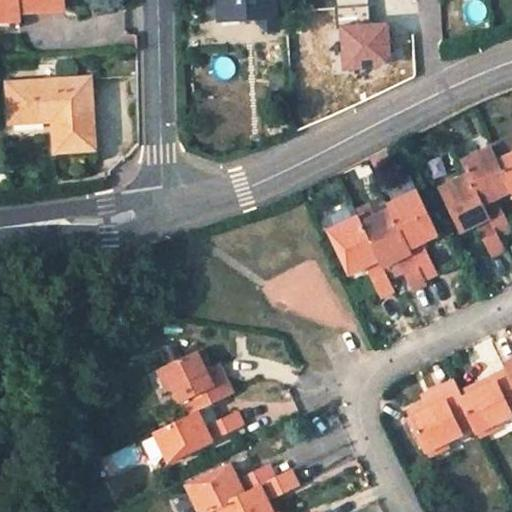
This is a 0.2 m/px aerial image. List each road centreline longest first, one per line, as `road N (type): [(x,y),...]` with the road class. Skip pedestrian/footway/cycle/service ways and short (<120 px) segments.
road 1 (tertiary): [(165,211),(234,192),(511,59)]
road 2 (residential): [(511,304),(369,378),(355,412),(403,511)]
road 3 (residential): [(160,0),(165,211)]
road 4 (tertiary): [(0,230),(165,211)]
